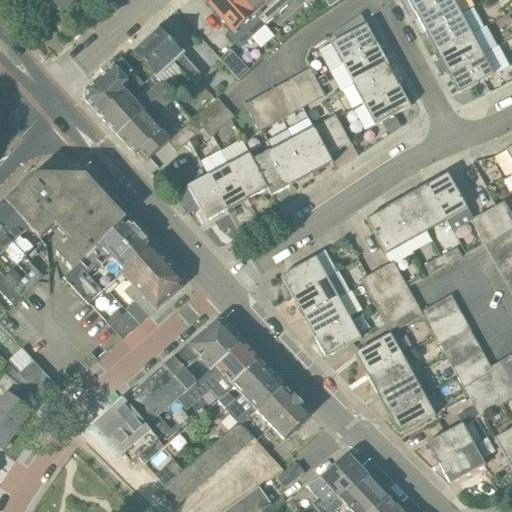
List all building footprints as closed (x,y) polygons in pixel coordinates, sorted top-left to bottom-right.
[(76,0),(49,0),(61,14),(76,0)] [(240,48),(264,27),(239,0),(214,0),(209,5),(234,33),(230,37),(240,48)] [(239,0),(264,27),(294,0),(239,0)] [(323,0),(329,9),(342,0),(323,0)] [(406,0),(415,15),(442,0),(406,0)] [(425,35),(461,15),(452,0),(442,0),(415,15),(425,35)] [(436,55),(472,35),(461,15),(425,35),(436,55)] [(342,66),(377,47),(366,26),(331,45),(342,66)] [(185,56),(182,52),(180,53),(159,30),(157,32),(156,30),(133,51),(135,53),(133,54),(153,77),(154,77),(152,79),(155,82),(175,65),(192,85),(202,76),(184,57),(185,56)] [(447,75),(483,56),(472,35),(436,55),(447,75)] [(353,86),(388,67),(377,47),(342,66),(353,86)] [(219,61),(238,81),(249,71),(230,51),(219,61)] [(129,92),(132,95),(153,77),(133,54),(131,52),(86,93),(86,103),(100,118),(129,92)] [(483,56),(447,75),(458,96),(494,76),(483,56)] [(363,106),(399,87),(388,67),(353,86),(363,106)] [(314,104),(325,98),(310,70),(299,76),(314,104)] [(303,109),(314,104),(299,76),(288,82),(303,109)] [(325,76),(317,80),(321,88),(329,84),(325,76)] [(292,115),(303,109),(288,82),(277,88),(292,115)] [(100,118),(117,138),(168,93),(160,83),(136,104),(130,97),(132,95),(129,92),(100,118)] [(399,87),(363,106),(375,127),(381,124),(395,116),(410,108),(399,87)] [(270,127),(292,115),(277,88),(255,100),(270,127)] [(167,144),(170,141),(152,121),(175,100),(168,93),(117,138),(135,157),(140,152),(148,161),(167,144)] [(191,123),(199,132),(202,130),(226,109),(217,100),(202,113),(191,123)] [(259,133),(270,127),(255,100),(244,106),(259,133)] [(342,115),(350,128),(363,120),(355,107),(342,115)] [(202,130),(210,140),(219,132),(234,118),(226,109),(202,130)] [(315,109),(308,113),(313,123),(321,119),(315,109)] [(401,128),(395,116),(381,124),(388,135),(401,128)] [(324,123),(339,151),(350,145),(335,117),(324,123)] [(170,141),(167,144),(176,154),(199,132),(191,123),(170,141)] [(329,157),(339,151),(324,123),(313,128),(329,157)] [(292,140),(312,176),(333,164),(329,157),(313,128),(292,140)] [(292,187),(312,176),(292,140),(272,151),(292,187)] [(267,191),(271,198),(292,187),(272,151),(253,161),(252,162),(268,191),(267,191)] [(229,166),(248,201),(267,191),(268,191),(252,162),(253,161),(249,155),(229,166)] [(228,212),(248,201),(229,166),(208,177),(228,212)] [(472,222),(474,221),(473,220),(447,175),(426,187),(446,222),(453,234),(472,222)] [(71,272),(125,221),(85,177),(33,177),(26,183),(4,204),(41,241),(59,223),(74,239),(56,256),(71,272)] [(207,224),(228,212),(208,177),(187,188),(207,224)] [(446,222),(426,187),(406,198),(426,233),(446,222)] [(406,244),(426,233),(406,198),(386,210),(406,244)] [(4,204),(0,207),(0,233),(24,257),(32,250),(34,252),(43,244),(41,241),(4,204)] [(483,214),(498,240),(511,233),(496,207),(483,214)] [(366,221),(386,256),(406,244),(386,210),(366,221)] [(472,222),(485,247),(498,240),(483,214),(473,220),(474,221),(472,222)] [(110,258),(124,274),(152,249),(125,221),(71,272),(64,280),(81,297),(96,284),(93,281),(89,276),(100,266),(101,267),(110,258)] [(485,247),(490,257),(511,244),(511,232),(511,233),(498,240),(485,247)] [(43,277),(23,257),(0,233),(0,276),(21,299),(43,277)] [(511,244),(490,257),(496,267),(511,257),(511,244)] [(123,294),(147,319),(181,290),(181,280),(152,249),(124,274),(122,276),(132,286),(123,294)] [(441,258),(446,267),(462,258),(457,249),(441,258)] [(511,257),(496,267),(501,276),(511,269),(511,257)] [(446,267),(441,258),(425,267),(430,276),(446,267)] [(292,299),(327,279),(316,259),(280,278),(292,299)] [(394,295),(407,288),(398,271),(393,262),(380,269),(394,295)] [(382,302),(394,295),(380,269),(367,277),(382,302)] [(511,269),(501,276),(506,286),(511,282),(511,269)] [(0,293),(13,307),(21,299),(0,276),(0,293)] [(303,319),(338,299),(327,279),(292,299),(303,319)] [(412,297),(407,288),(394,295),(382,302),(377,305),(382,314),(412,297)] [(384,326),(417,306),(412,297),(382,314),(379,316),(384,326)] [(423,317),(426,323),(456,306),(451,297),(421,313),(423,317)] [(314,339),(349,319),(338,299),(303,319),(314,339)] [(384,326),(389,336),(390,335),(423,317),(421,313),(417,306),(384,326)] [(426,323),(432,332),(461,315),(456,306),(426,323)] [(122,341),(140,326),(129,314),(127,312),(122,316),(118,311),(105,323),(122,341)] [(432,332),(437,342),(467,325),(461,315),(432,332)] [(349,319),(314,339),(326,360),(361,340),(349,319)] [(177,402),(243,346),(222,323),(216,323),(123,402),(146,429),(158,419),(157,418),(177,402)] [(437,342),(442,351),(472,335),(467,325),(437,342)] [(355,355),(366,376),(401,356),(390,335),(389,336),(355,355)] [(442,351),(447,361),(477,344),(472,335),(442,351)] [(447,361),(453,370),(482,353),(477,344),(447,361)] [(233,388),(235,390),(262,366),(243,346),(177,402),(186,411),(210,391),(219,402),(228,393),(233,388)] [(492,372),(490,368),(482,353),(453,370),(463,388),(492,372)] [(87,372),(97,362),(90,355),(80,364),(87,372)] [(377,395),(412,376),(401,356),(366,376),(377,395)] [(511,386),(511,363),(509,358),(499,363),(511,386)] [(17,376),(41,400),(56,386),(33,362),(17,376)] [(479,418),(511,399),(511,386),(499,363),(490,368),(492,372),(503,391),(473,407),(479,418)] [(249,419),(256,415),(257,414),(284,389),(262,366),(235,390),(241,395),(235,401),(228,393),(219,402),(218,403),(240,427),(249,419)] [(463,388),(473,407),(503,391),(492,372),(463,388)] [(388,416),(423,396),(412,376),(377,395),(388,416)] [(1,390),(11,398),(0,412),(0,420),(22,437),(37,417),(21,405),(29,394),(10,379),(1,390)] [(284,389),(257,414),(263,419),(270,427),(297,403),(284,389)] [(400,436),(435,417),(423,396),(388,416),(400,436)] [(156,441),(146,429),(123,402),(94,428),(120,458),(131,450),(137,457),(156,441)] [(270,427),(284,442),(310,417),(297,403),(270,427)] [(22,437),(0,420),(0,451),(7,456),(22,437)] [(438,466),(474,446),(462,425),(427,444),(438,466)] [(244,448),(253,441),(240,427),(235,427),(230,432),(244,448)] [(511,472),(511,430),(494,440),(511,472)] [(236,456),(244,448),(230,432),(221,439),(236,456)] [(157,439),(156,441),(137,457),(145,466),(165,448),(157,439)] [(227,463),(236,456),(221,439),(212,447),(227,463)] [(450,486),(485,467),(474,446),(438,466),(450,486)] [(218,471),(227,463),(212,447),(204,454),(218,471)] [(209,478),(218,471),(204,454),(195,462),(209,478)] [(317,501),(303,511),(323,511),(339,500),(367,478),(349,458),(307,488),(317,501)] [(169,484),(177,477),(183,472),(172,460),(155,477),(165,488),(169,484)] [(201,486),(209,478),(195,462),(186,469),(201,486)] [(298,464),(277,480),(284,490),(305,475),(298,464)] [(192,494),(201,486),(186,469),(183,472),(177,477),(192,494)] [(183,501),(192,494),(177,477),(169,484),(183,501)] [(367,478),(339,500),(344,506),(349,511),(348,511),(373,511),(389,501),(367,478)] [(175,509),(183,501),(169,484),(165,488),(159,494),(175,509)] [(249,495),(261,511),(263,511),(271,506),(259,488),(249,495)] [(246,511),(261,511),(249,495),(239,502),(246,511)] [(399,511),(389,501),(373,511),(399,511)] [(232,511),(246,511),(239,502),(230,508),(232,511)]
